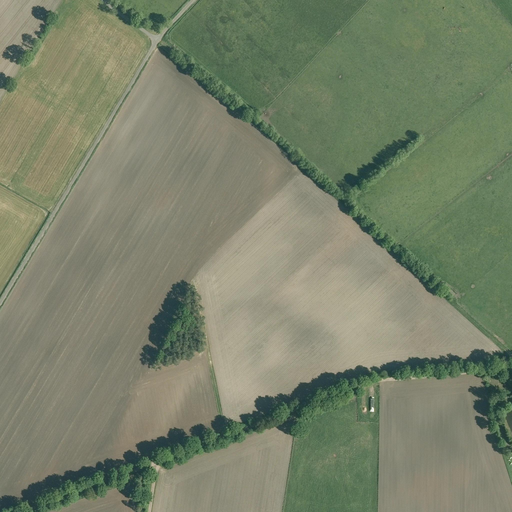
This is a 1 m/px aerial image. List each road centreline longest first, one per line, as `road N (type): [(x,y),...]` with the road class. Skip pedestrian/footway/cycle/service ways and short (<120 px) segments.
road 1 (track): [(511,70),(348,203),(511,358)]
road 2 (track): [(511,369),(367,384),(157,463)]
road 3 (unclassified): [(0,304),(156,41)]
road 4 (track): [(157,463),(30,511)]
